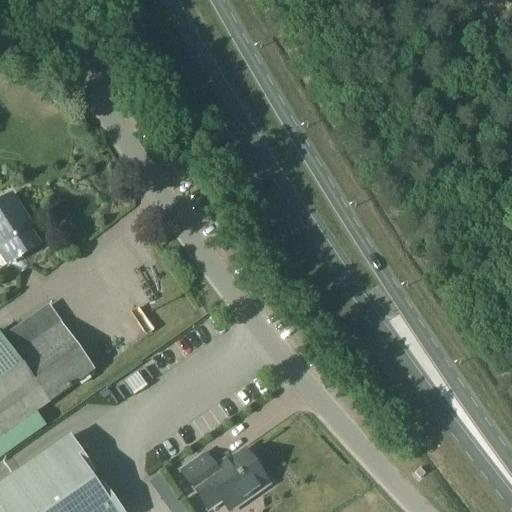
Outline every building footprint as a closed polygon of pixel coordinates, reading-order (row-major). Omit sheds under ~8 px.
[(0,46),(0,78),(4,80),(13,52),(0,46)] [(38,246),(21,219),(24,217),(11,197),(0,204),(0,253),(8,266),(38,246)] [(127,307),(117,311),(123,325),(132,322),(127,307)] [(0,456),(43,427),(34,414),(93,373),(49,310),(5,341),(0,334),(0,456)] [(124,324),(113,329),(116,337),(107,341),(116,358),(145,344),(139,330),(129,334),(124,324)] [(122,511),(71,437),(0,486),(0,511),(122,511)] [(229,511),(252,496),(250,493),(265,482),(244,452),(229,463),(227,461),(220,466),(218,464),(212,468),(204,456),(181,472),(208,511),(221,502),(228,511),(229,511)] [(175,511),(162,483),(149,489),(159,511),(175,511)]
